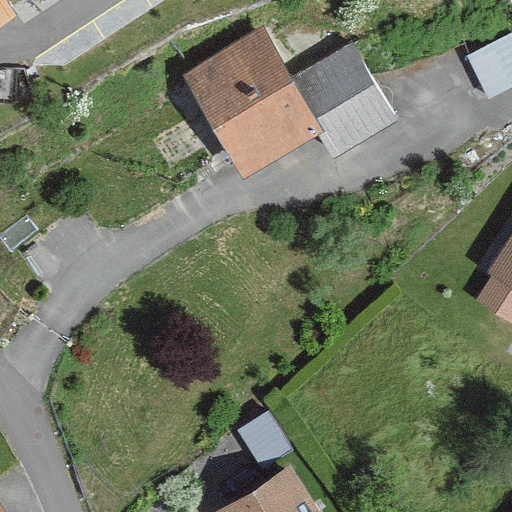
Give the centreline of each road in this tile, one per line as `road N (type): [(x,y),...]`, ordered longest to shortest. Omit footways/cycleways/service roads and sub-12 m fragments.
road 1 (residential): [(6,388),(104,254),(493,119)]
road 2 (residential): [(68,511),(6,388)]
